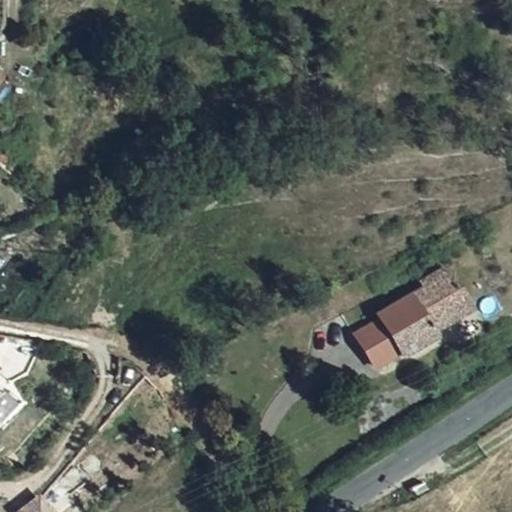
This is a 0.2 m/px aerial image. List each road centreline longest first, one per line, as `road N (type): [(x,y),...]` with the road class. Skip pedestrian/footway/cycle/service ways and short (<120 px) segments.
road 1 (unclassified): [(239,511),(185,415),(138,353),(0,323)]
road 2 (tertiary): [(331,511),(511,391)]
